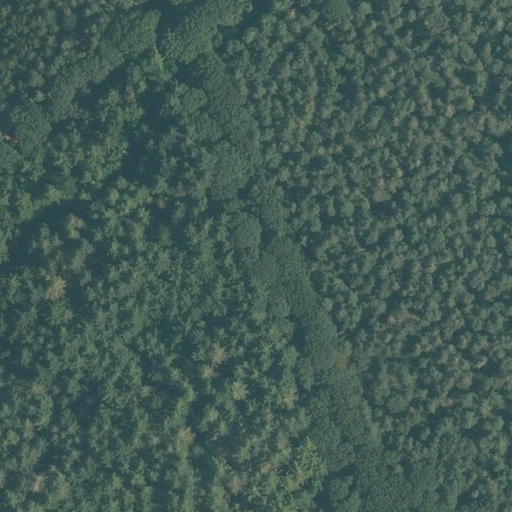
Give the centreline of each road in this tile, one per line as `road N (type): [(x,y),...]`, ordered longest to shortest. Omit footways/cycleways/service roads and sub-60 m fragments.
road 1 (track): [(176,24),(368,511)]
road 2 (track): [(0,171),(206,0)]
